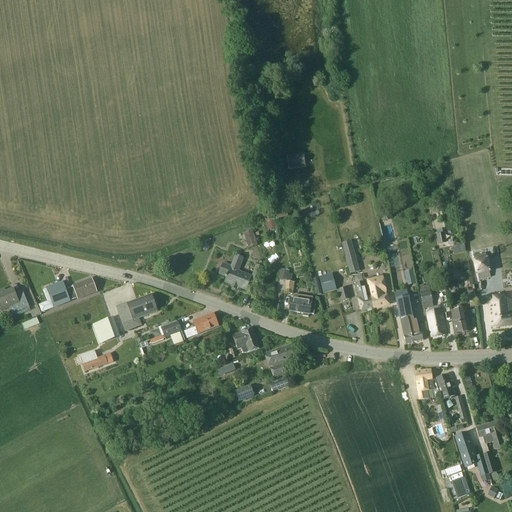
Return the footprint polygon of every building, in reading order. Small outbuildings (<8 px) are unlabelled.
[(290,156),(291,168),(304,166),(302,155),(290,156)] [(277,220),(287,216),(285,210),(275,213),(277,220)] [(499,211),(484,214),(489,237),(503,235),(499,211)] [(268,231),(277,228),(274,221),(266,223),(268,231)] [(436,231),(437,235),(436,235),(438,245),(446,243),(444,233),(443,234),(442,229),(436,231)] [(253,232),(244,235),(248,249),(257,245),(253,232)] [(359,272),(351,241),(341,244),(349,275),(359,272)] [(490,278),(485,254),(473,256),(478,280),(490,278)] [(225,283),(246,291),(250,280),(257,283),(263,268),(256,265),(251,277),(238,272),(243,259),(235,256),(231,267),(223,264),(219,275),(226,278),(225,283)] [(276,292),(283,293),(283,294),(293,296),(294,283),(291,283),(292,275),(289,275),(289,271),(279,269),(276,281),(277,281),(276,292)] [(412,270),(403,272),(407,285),(415,283),(412,270)] [(323,294),(337,291),(332,274),(319,277),(323,294)] [(369,298),(370,298),(372,309),(388,306),(382,276),(365,280),(365,282),(369,298)] [(78,300),(96,293),(91,279),(72,286),(73,288),(65,290),(63,283),(46,289),(46,290),(42,291),(46,302),(38,305),(42,314),(53,309),(70,303),(69,302),(77,299),(78,300)] [(369,298),(365,282),(354,285),(361,311),(372,309),(370,298),(369,298)] [(424,287),(423,285),(418,287),(419,291),(423,310),(433,308),(429,286),(424,287)] [(346,288),(338,291),(341,302),(349,300),(346,288)] [(13,318),(30,311),(22,292),(15,295),(13,290),(0,295),(0,311),(8,308),(13,318)] [(400,320),(401,320),(404,335),(404,336),(406,345),(423,341),(422,336),(421,332),(418,332),(416,321),(413,322),(413,318),(412,318),(406,291),(394,293),(400,320)] [(473,292),(467,293),(470,308),(476,308),(473,292)] [(313,315),(315,305),(311,304),(312,298),(294,295),(293,301),(291,300),(289,312),(302,314),(302,317),(308,318),(308,315),(309,315),(313,315)] [(495,328),(511,326),(511,299),(511,296),(505,297),(505,295),(492,297),(492,304),(489,304),(491,328),(495,328)] [(132,322),(157,313),(151,296),(125,306),(116,309),(125,332),(134,329),(132,322)] [(465,310),(451,313),(456,335),(469,332),(465,310)] [(431,338),(439,336),(446,335),(441,311),(426,313),(431,336),(431,338)] [(213,315),(193,322),(196,329),(192,330),(194,336),(198,335),(218,327),(213,315)] [(22,324),(24,330),(39,325),(37,319),(27,322),(22,324)] [(98,345),(120,338),(119,336),(113,319),(92,326),(96,336),(98,345)] [(164,339),(172,336),(175,345),(185,342),(181,333),(178,323),(161,330),(164,339)] [(249,354),(259,351),(254,336),(252,330),(232,337),(237,351),(241,349),(243,355),(248,353),(249,354)] [(226,331),(212,336),(203,340),(204,344),(205,346),(228,338),(228,336),(226,331)] [(151,346),(163,341),(161,337),(149,341),(151,346)] [(292,345),(288,347),(267,353),(272,368),(270,368),(273,378),(287,373),(284,364),(288,363),(297,360),(292,345)] [(239,357),(235,348),(228,351),(231,360),(239,357)] [(84,373),(113,363),(110,355),(97,360),(94,352),(79,357),(84,373)] [(220,377),(235,371),(233,365),(218,371),(220,377)] [(427,392),(427,391),(433,390),(432,381),(431,381),(430,371),(415,373),(418,393),(423,392),(423,395),(427,394),(427,392)] [(450,374),(436,379),(442,400),(454,396),(452,389),(454,388),(450,374)] [(273,393),(290,386),(286,378),(270,384),(273,393)] [(238,402),(253,397),(250,387),(235,393),(238,402)] [(467,420),(461,397),(455,398),(461,421),(467,420)] [(496,450),(503,448),(496,424),(476,429),(479,438),(482,437),(485,445),(494,443),(496,450)] [(490,479),(489,475),(483,455),(476,457),(475,452),(476,452),(474,445),(472,445),(468,433),(454,437),(465,469),(476,466),(474,460),(475,459),(480,478),(481,478),(483,481),(490,479)] [(493,481),(498,480),(490,453),(483,455),(489,475),(491,475),(493,481)] [(462,473),(460,466),(445,471),(446,477),(462,473)] [(456,480),(461,493),(468,490),(464,477),(456,480)]
